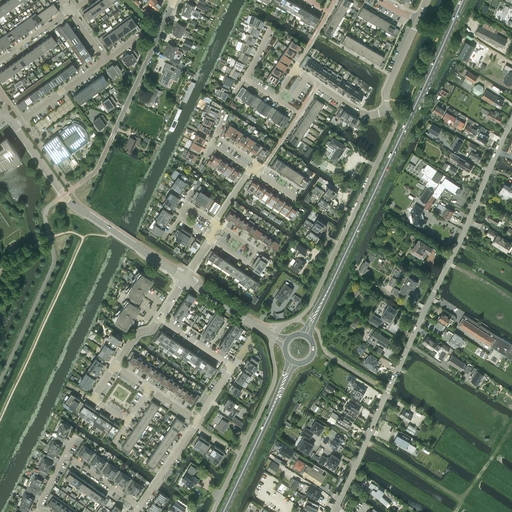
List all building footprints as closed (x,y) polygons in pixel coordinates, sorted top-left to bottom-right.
[(13,12),(15,11),(7,0),(3,3),(8,11),(11,9),(13,12)] [(14,7),(16,5),(12,0),(7,0),(15,11),(16,10),(14,7)] [(91,4),(98,14),(102,12),(103,13),(104,12),(96,0),(91,4)] [(96,0),(104,12),(105,11),(104,10),(108,7),(102,0),(96,0)] [(157,0),(153,5),(157,9),(161,5),(157,0)] [(278,4),(276,6),(281,9),(283,7),(286,0),(280,0),(278,4)] [(286,0),(283,7),(281,9),(286,12),(287,10),(292,0),(290,0),(289,0),(286,0)] [(293,0),(292,0),(287,10),(292,12),(297,4),(294,2),(294,1),(293,0)] [(46,3),(54,13),(58,10),(53,3),(50,5),(47,1),(46,3)] [(349,7),(340,1),(338,5),(339,5),(338,7),(346,11),(349,7)] [(5,13),(8,11),(3,3),(0,5),(0,8),(6,17),(8,16),(5,13)] [(44,9),(50,16),(54,13),(46,3),(45,4),(47,7),(44,9)] [(185,8),(199,15),(200,12),(193,9),(194,6),(187,3),(185,6),(186,7),(185,8)] [(87,7),(95,19),(96,18),(95,16),(98,14),(91,4),(87,7)] [(297,4),(292,12),(297,15),(302,5),(301,4),(300,6),(297,4)] [(302,5),(297,15),(301,18),(306,10),(303,8),(304,6),(302,5)] [(358,14),(363,17),(368,9),(366,9),(367,7),(364,5),(358,14)] [(38,8),(46,19),(50,16),(44,9),(42,11),(39,7),(38,8)] [(95,19),(87,7),(82,11),(85,15),(82,16),(88,24),(90,22),(89,20),(92,18),(93,20),(95,19)] [(343,16),(346,11),(338,7),(337,8),(336,7),(334,11),(343,16)] [(46,19),(38,8),(36,9),(39,13),(36,15),(40,21),(41,22),(46,19)] [(199,15),(185,8),(184,10),(182,14),(189,17),(191,14),(192,15),(197,18),(198,17),(200,18),(202,16),(199,15)] [(368,9),(363,17),(368,20),(374,11),(370,9),(369,10),(368,9)] [(301,18),(300,20),(304,23),(306,20),(312,11),(310,10),(309,11),(306,10),(301,18)] [(304,23),(309,26),(311,23),(310,23),(315,15),(312,13),(313,12),(312,11),(306,20),(304,23)] [(343,16),(334,11),(332,14),(333,15),(333,16),(340,20),(343,16)] [(368,20),(372,23),(377,15),(376,14),(377,13),(374,11),(368,20)] [(36,24),(40,21),(36,15),(35,13),(32,15),(30,12),(28,13),(36,24)] [(27,19),(32,27),(36,24),(28,13),(27,14),(29,17),(27,19)] [(377,15),(372,23),(377,25),(382,16),(379,14),(378,15),(377,15)] [(124,19),(131,29),(137,25),(130,15),(124,19)] [(261,27),(264,21),(254,17),(251,15),(248,24),(250,25),(253,26),(252,26),(259,29),(260,27),(261,27)] [(315,15),(310,23),(311,23),(315,26),(321,16),(318,15),(317,16),(315,15)] [(329,20),(338,25),(340,20),(333,16),(332,17),(331,16),(329,20)] [(377,25),(382,28),(386,20),(385,20),(386,18),(382,16),(377,25)] [(20,19),(28,30),(32,27),(27,19),(24,21),(21,18),(20,19)] [(18,25),(24,33),(28,30),(20,19),(19,20),(21,23),(18,25)] [(118,23),(125,34),(131,29),(124,19),(118,23)] [(338,25),(329,20),(327,23),(328,24),(327,25),(335,30),(338,25)] [(386,31),(392,22),(388,20),(388,21),(386,20),(382,28),(386,31)] [(62,35),(71,28),(67,22),(56,29),(61,35),(62,35)] [(396,26),(394,25),(395,24),(392,22),(386,31),(391,34),(391,35),(395,37),(399,30),(395,28),(396,26)] [(507,40),(494,33),(496,28),(484,22),(482,27),(479,25),(475,34),(495,44),(495,46),(497,47),(498,46),(503,48),(507,40)] [(112,28),(119,38),(125,34),(118,23),(112,28)] [(175,28),(188,34),(190,32),(184,29),(185,26),(178,23),(176,26),(176,27),(175,28)] [(12,25),(20,36),(24,33),(18,25),(16,27),(13,24),(12,25)] [(10,31),(15,39),(20,36),(12,25),(10,26),(13,29),(10,31)] [(253,26),(250,25),(248,32),(250,32),(249,35),(255,38),(255,37),(256,35),(257,36),(260,29),(259,29),(252,26),(253,26)] [(327,25),(326,26),(325,26),(323,29),(326,31),(324,34),(331,38),(333,35),(332,34),(335,30),(327,25)] [(66,40),(75,34),(71,28),(62,35),(66,40)] [(106,32),(113,42),(119,38),(112,28),(106,32)] [(188,34),(175,28),(175,30),(174,30),(172,34),(180,37),(182,34),(187,37),(188,34)] [(3,31),(11,42),(15,39),(10,31),(7,33),(5,30),(3,31)] [(2,37),(7,45),(11,42),(3,31),(2,32),(4,35),(2,37)] [(107,46),(113,42),(106,32),(98,38),(103,45),(105,44),(107,46)] [(249,35),(246,33),(244,40),(246,41),(245,43),(251,46),(252,44),(253,44),(256,38),(255,37),(255,38),(249,35)] [(75,34),(66,40),(70,46),(79,40),(75,34)] [(47,38),(54,49),(56,48),(53,45),(56,43),(51,35),(47,38)] [(347,45),(351,37),(346,35),(341,44),(345,46),(345,44),(347,45)] [(351,37),(347,45),(348,46),(347,47),(350,49),(356,40),(351,37)] [(42,41),(48,49),(51,47),(53,50),(54,49),(47,38),(42,41)] [(79,40),(70,46),(74,52),(83,45),(79,40)] [(287,47),(296,53),(298,50),(297,50),(300,46),(292,40),(287,47)] [(356,51),(360,43),(356,40),(350,49),(354,51),(355,50),(356,51)] [(38,44),(46,55),(48,54),(45,51),(48,49),(42,41),(38,44)] [(465,41),(457,55),(467,61),(475,47),(465,41)] [(251,46),(245,43),(242,42),(240,48),(242,49),(241,51),(241,52),(247,55),(247,54),(248,52),(249,52),(252,46),(251,46)] [(167,47),(166,49),(173,52),(176,53),(180,55),(182,52),(177,50),(176,50),(174,49),(176,46),(168,43),(166,47),(167,47)] [(360,43),(356,51),(357,51),(357,53),(360,55),(365,45),(360,43)] [(34,47),(40,55),(42,53),(45,56),(46,55),(38,44),(34,47)] [(83,45),(74,52),(78,58),(88,51),(83,45)] [(365,45),(360,55),(364,57),(364,56),(365,56),(370,48),(365,45)] [(30,50),(38,61),(39,60),(37,57),(40,55),(34,47),(30,50)] [(296,53),(287,47),(283,53),(292,59),(293,57),(293,56),(295,53),(296,53)] [(369,60),(375,51),(370,48),(365,56),(367,57),(366,58),(369,60)] [(173,58),(176,53),(173,52),(166,49),(166,50),(165,50),(163,54),(171,57),(169,61),(178,65),(180,61),(173,58)] [(26,53),(31,61),(34,59),(36,62),(38,61),(30,50),(26,53)] [(247,55),(241,52),(241,51),(238,50),(236,57),(238,58),(237,60),(236,60),(243,63),(244,61),(245,61),(248,55),(247,54),(247,55)] [(78,58),(83,64),(92,57),(88,51),(78,58)] [(138,56),(134,51),(129,54),(128,53),(122,58),(123,60),(122,61),(125,64),(126,64),(127,66),(137,59),(135,58),(138,56)] [(374,61),(375,62),(379,54),(375,51),(369,60),(373,62),(374,61)] [(22,56),(29,67),(31,66),(28,63),(31,61),(26,53),(22,56)] [(291,59),(292,59),(283,53),(279,60),(287,66),(289,63),(291,59)] [(379,54),(375,62),(376,62),(375,64),(379,66),(384,57),(379,54)] [(307,62),(303,67),(306,69),(307,67),(309,69),(314,61),(309,58),(310,57),(307,55),(304,60),(307,62)] [(18,59),(23,67),(26,65),(28,68),(29,67),(22,56),(18,59)] [(62,63),(70,73),(76,69),(69,58),(62,63)] [(243,63),(236,60),(237,60),(233,58),(231,65),(233,66),(232,68),(238,71),(239,69),(240,69),(243,63)] [(13,62),(21,73),(23,72),(20,69),(23,67),(18,59),(13,62)] [(274,66),(283,72),(284,70),(284,69),(287,66),(279,60),(274,66)] [(314,61),(309,69),(312,71),(311,72),(313,73),(318,64),(314,61)] [(9,65),(15,73),(17,71),(20,74),(21,73),(13,62),(9,65)] [(70,73),(62,63),(56,67),(64,77),(70,73)] [(110,75),(112,77),(121,70),(116,64),(113,66),(113,64),(106,69),(108,71),(107,72),(109,75),(110,75)] [(318,64),(313,73),(314,74),(315,73),(317,74),(318,75),(323,67),(318,64)] [(503,81),(511,85),(511,82),(511,67),(506,64),(504,68),(507,70),(506,71),(508,72),(503,81)] [(5,68),(13,79),(14,78),(12,75),(15,73),(9,65),(5,68)] [(232,68),(229,66),(226,65),(224,72),(225,73),(224,75),(227,76),(233,79),(234,77),(235,77),(238,71),(232,68)] [(182,70),(176,67),(174,71),(164,66),(163,69),(166,71),(164,76),(163,75),(159,83),(166,86),(170,77),(174,79),(174,80),(177,81),(182,70)] [(280,76),(281,74),(282,72),(283,72),(274,66),(270,73),(278,79),(280,76)] [(322,79),(325,74),(329,69),(324,66),(323,67),(318,75),(321,77),(320,78),(322,79)] [(64,77),(56,67),(50,71),(58,82),(64,77)] [(1,71),(6,79),(9,77),(12,80),(13,79),(5,68),(1,71)] [(466,77),(473,82),(477,77),(465,68),(461,74),(466,77)] [(327,81),(331,74),(333,72),(329,69),(325,74),(322,79),(323,80),(324,79),(327,81)] [(58,82),(50,71),(44,76),(52,86),(58,82)] [(331,85),(337,75),(333,72),(331,74),(327,81),(330,83),(329,84),(331,85)] [(278,79),(270,73),(265,80),(269,82),(267,83),(270,85),(271,84),(274,85),(276,83),(276,82),(278,79)] [(230,85),(233,79),(227,76),(224,75),(224,74),(221,84),(228,87),(230,85)] [(341,79),(342,77),(338,74),(337,75),(331,85),(332,86),(333,85),(336,87),(341,79)] [(97,79),(103,88),(109,84),(103,75),(97,79)] [(52,86),(44,76),(38,80),(46,91),(52,86)] [(91,83),(97,92),(103,88),(97,79),(91,83)] [(339,91),(345,82),(341,79),(336,87),(339,89),(338,90),(339,91)] [(46,91),(38,80),(32,84),(40,95),(46,91)] [(464,80),(461,85),(470,91),(472,89),(471,88),(472,86),(464,80)] [(196,83),(191,81),(182,101),(186,103),(196,83)] [(345,93),(350,85),(345,82),(339,91),(341,92),(342,91),(345,93)] [(85,87),(92,97),(97,92),(91,83),(85,87)] [(478,83),(473,86),(473,92),(478,95),(483,92),(483,86),(478,83)] [(40,95),(32,84),(26,89),(33,99),(40,95)] [(348,97),(354,88),(350,85),(345,93),(348,95),(347,96),(348,97)] [(227,92),(226,92),(227,89),(221,86),(220,89),(218,88),(218,89),(216,89),(214,93),(215,93),(215,94),(224,99),(227,92)] [(79,92),(86,101),(92,97),(85,87),(79,92)] [(241,87),(236,95),(238,97),(246,102),(252,93),(244,88),(241,87)] [(152,102),(155,104),(161,91),(154,88),(151,94),(148,100),(146,99),(144,103),(150,106),(152,102)] [(354,99),(359,91),(354,88),(348,97),(350,98),(351,97),(354,99)] [(33,99),(26,89),(20,93),(27,104),(33,99)] [(499,108),(504,101),(486,90),(482,97),(499,108)] [(366,97),(363,95),(364,94),(359,91),(354,99),(356,100),(355,101),(358,103),(361,98),(364,100),(366,97)] [(86,101),(79,92),(73,96),(80,105),(86,101)] [(20,106),(21,108),(27,104),(20,93),(11,100),(10,99),(10,100),(14,105),(16,103),(19,107),(20,106)] [(252,93),(246,102),(253,107),(259,98),(252,93)] [(114,106),(113,105),(116,103),(111,96),(102,102),(103,105),(102,105),(105,109),(106,108),(107,110),(114,106)] [(259,98),(253,107),(261,112),(267,103),(259,98)] [(312,103),(320,108),(323,104),(316,99),(315,100),(314,99),(312,103)] [(207,103),(202,111),(206,113),(207,112),(216,117),(216,116),(218,112),(220,109),(207,103)] [(267,103),(261,112),(268,117),(274,108),(267,103)] [(317,113),(320,108),(312,103),(309,106),(310,107),(310,108),(317,113)] [(437,115),(441,108),(437,105),(433,112),(437,115)] [(183,110),(179,108),(169,129),(174,131),(183,110)] [(268,117),(267,119),(270,121),(271,119),(276,122),(281,113),(274,108),(268,117)] [(306,111),(314,117),(317,113),(310,108),(309,109),(308,108),(306,111)] [(338,117),(343,121),(349,111),(348,110),(347,112),(341,108),(336,115),(338,117)] [(441,108),(437,115),(441,117),(445,110),(441,108)] [(483,108),(481,111),(484,112),(483,113),(488,115),(487,116),(499,123),(502,117),(498,115),(499,113),(495,111),(493,113),(490,111),(490,112),(485,109),(483,108)] [(304,117),(311,122),(314,117),(306,111),(303,115),(304,116),(304,117)] [(349,111),(343,121),(347,123),(353,116),(350,114),(351,112),(349,111)] [(447,121),(451,115),(446,112),(442,118),(447,121)] [(281,113),(276,122),(283,127),(284,126),(286,127),(289,123),(287,122),(289,118),(281,113)] [(213,121),(214,122),(215,119),(206,114),(202,121),(211,126),(211,125),(213,121)] [(105,125),(104,123),(107,121),(102,115),(93,121),(95,124),(94,124),(96,128),(97,127),(99,129),(105,125)] [(447,121),(452,124),(456,117),(451,115),(447,121)] [(353,116),(347,123),(352,127),(352,126),(355,128),(358,124),(360,121),(358,119),(357,119),(358,117),(357,116),(356,118),(353,116)] [(311,122),(304,117),(303,118),(302,117),(300,121),(308,126),(311,122)] [(457,126),(460,120),(456,117),(452,124),(457,126)] [(473,125),(475,122),(473,121),(469,119),(468,121),(471,123),(469,125),(467,124),(464,130),(468,133),(473,125)] [(465,123),(460,120),(457,126),(461,129),(465,123)] [(212,126),(211,125),(211,126),(202,121),(201,124),(199,123),(197,127),(199,128),(199,129),(208,133),(208,132),(210,128),(210,129),(212,126)] [(308,126),(300,121),(297,124),(298,125),(298,126),(305,131),(308,126)] [(72,123),(67,127),(81,146),(86,143),(88,141),(88,139),(87,135),(86,132),(85,130),(84,128),(82,126),(79,124),(75,122),(74,122),(72,123)] [(229,124),(224,133),(228,136),(231,138),(231,137),(230,137),(236,129),(234,127),(234,126),(234,125),(233,124),(232,124),(231,124),(230,125),(229,124)] [(428,131),(437,136),(441,129),(432,125),(428,131)] [(473,125),(468,133),(473,136),(477,130),(475,129),(476,127),(473,125)] [(294,129),(302,135),(305,131),(298,126),(297,127),(296,126),(294,129)] [(478,135),(476,138),(485,143),(488,139),(487,138),(488,137),(484,134),(487,130),(481,126),(479,129),(476,134),(478,135)] [(67,127),(56,134),(70,154),(81,146),(67,127)] [(236,129),(230,137),(231,137),(234,140),(237,142),(243,133),(240,132),(241,130),(237,127),(236,129)] [(302,135),(294,129),(291,133),(292,134),(292,135),(299,140),(302,135)] [(243,133),(237,142),(241,144),(241,145),(244,146),(249,137),(247,136),(248,134),(244,132),(243,133)] [(44,144),(42,145),(56,164),(57,163),(70,154),(56,134),(54,136),(45,142),(44,144)] [(192,141),(202,146),(203,143),(205,139),(205,138),(196,134),(192,141)] [(296,145),(299,140),(292,135),(291,136),(290,135),(287,139),(296,145)] [(127,150),(126,152),(131,154),(136,144),(137,145),(140,138),(135,136),(134,139),(130,137),(124,149),(126,149),(126,150),(127,150)] [(249,137),(244,146),(248,149),(247,149),(250,151),(250,150),(256,142),(253,140),(254,139),(250,136),(249,138),(249,137)] [(455,138),(450,147),(453,148),(458,151),(464,140),(460,138),(457,136),(456,138),(455,138)] [(0,174),(22,159),(6,138),(1,142),(3,144),(0,146),(0,174)] [(328,146),(333,149),(331,152),(328,157),(331,158),(336,162),(346,147),(333,138),(330,142),(330,143),(328,146)] [(202,146),(192,141),(189,148),(198,153),(200,150),(199,150),(201,146),(202,146)] [(257,155),(262,146),(256,142),(250,150),(254,153),(257,155)] [(481,155),(474,151),(477,147),(472,143),(469,148),(472,150),(469,156),(478,162),(481,155)] [(260,158),(263,159),(269,151),(262,146),(257,155),(261,157),(260,158)] [(188,150),(184,158),(187,159),(185,161),(187,163),(191,165),(193,162),(194,162),(195,159),(197,155),(191,152),(188,150)] [(456,164),(462,168),(462,167),(469,171),(471,171),(472,169),(471,168),(473,165),(469,163),(469,162),(453,153),(450,157),(458,161),(456,164)] [(215,155),(214,156),(212,154),(208,161),(206,164),(209,166),(210,164),(216,168),(221,160),(222,160),(222,159),(219,158),(215,155)] [(311,163),(316,166),(320,160),(314,157),(311,163)] [(276,169),(281,161),(276,158),(270,167),(274,169),(275,168),(276,169)] [(225,162),(222,160),(221,160),(216,168),(222,172),(228,164),(225,162)] [(279,173),(285,164),(281,161),(276,169),(277,169),(276,171),(279,173)] [(232,166),(232,167),(228,164),(222,172),(226,175),(224,177),(227,179),(234,168),(235,168),(232,166)] [(285,175),(290,167),(285,164),(279,173),(283,175),(284,174),(285,175)] [(422,169),(422,170),(422,171),(423,171),(425,172),(422,176),(429,180),(425,185),(434,191),(432,194),(437,197),(439,198),(440,197),(441,196),(441,195),(440,193),(439,193),(444,184),(456,192),(457,191),(460,193),(463,189),(459,187),(460,186),(449,178),(429,165),(427,164),(424,168),(423,168),(422,169)] [(448,170),(455,174),(457,170),(450,166),(448,170)] [(290,167),(285,175),(286,175),(285,177),(288,179),(294,170),(290,167)] [(238,171),(235,168),(234,168),(227,179),(231,182),(233,179),(235,181),(236,181),(237,181),(240,176),(239,176),(241,172),(238,171)] [(175,180),(175,181),(184,188),(188,183),(186,182),(189,178),(180,173),(175,169),(170,176),(175,180)] [(294,170),(288,179),(292,181),(293,180),(294,181),(299,173),(294,170)] [(299,173),(294,181),(295,181),(294,183),(298,185),(304,176),(299,173)] [(304,176),(298,185),(301,187),(302,186),(303,187),(304,186),(306,188),(311,181),(308,179),(304,176)] [(257,183),(253,181),(253,180),(252,180),(251,183),(247,189),(246,191),(250,193),(251,192),(253,193),(259,185),(257,183)] [(170,189),(172,190),(178,194),(180,192),(181,192),(184,188),(175,181),(170,189)] [(509,194),(510,194),(511,193),(511,182),(510,187),(504,184),(498,193),(506,198),(509,194)] [(204,194),(202,192),(204,189),(199,185),(191,198),(194,199),(193,201),(198,204),(204,194)] [(263,187),(259,185),(253,193),(260,198),(266,189),(263,187)] [(323,191),(321,194),(329,199),(331,196),(332,197),(332,195),(335,197),(338,193),(335,191),(336,190),(330,186),(329,185),(324,192),(323,191)] [(427,203),(432,194),(434,191),(427,187),(420,199),(427,203)] [(270,192),(266,189),(260,198),(267,202),(272,193),(272,194),(273,193),(270,191),(270,192)] [(172,190),(167,197),(177,203),(180,199),(179,198),(181,195),(178,194),(172,190)] [(316,190),(314,193),(319,197),(321,197),(316,204),(320,207),(319,209),(322,211),(323,209),(325,210),(326,208),(327,209),(330,205),(327,203),(328,202),(327,201),(329,199),(321,194),(316,190)] [(276,196),(272,194),(272,193),(267,202),(273,206),(279,198),(276,196)] [(206,207),(212,199),(204,194),(198,204),(203,207),(204,206),(206,207)] [(433,204),(437,198),(432,195),(428,201),(433,204)] [(162,204),(164,206),(171,210),(172,207),(174,208),(177,203),(167,197),(162,204)] [(283,200),(279,198),(273,206),(280,211),(285,202),(286,202),(283,200)] [(212,199),(206,207),(208,209),(208,210),(213,213),(214,211),(215,212),(218,208),(217,207),(219,204),(212,199)] [(289,205),(285,202),(280,211),(286,215),(292,206),(292,207),(292,206),(289,205)] [(424,208),(429,210),(432,204),(428,202),(424,208)] [(437,207),(438,208),(442,210),(452,215),(454,211),(447,207),(447,208),(446,209),(444,208),(445,206),(439,203),(437,207)] [(416,205),(411,213),(412,218),(412,219),(413,223),(416,224),(416,225),(417,225),(422,228),(426,221),(422,219),(421,213),(423,209),(416,205)] [(173,211),(171,210),(164,206),(160,213),(169,219),(173,214),(171,214),(173,211)] [(296,209),(292,207),(292,206),(286,215),(293,219),(295,216),(297,217),(300,213),(298,212),(299,211),(296,209)] [(229,222),(234,214),(235,212),(236,211),(231,208),(225,217),(227,219),(227,221),(229,222)] [(438,208),(436,212),(441,215),(442,214),(443,215),(442,215),(449,219),(452,215),(442,210),(438,208)] [(231,222),(234,224),(240,215),(235,212),(234,214),(229,222),(230,223),(231,222)] [(488,221),(490,222),(491,221),(496,224),(500,218),(491,212),(487,219),(488,219),(488,221)] [(166,224),(169,219),(160,213),(155,220),(154,219),(154,220),(156,221),(157,221),(163,226),(165,223),(166,224)] [(236,227),(238,228),(244,218),(240,215),(234,224),(236,225),(236,227)] [(249,221),(244,218),(238,228),(239,229),(240,228),(243,230),(249,221)] [(326,225),(324,224),(325,222),(318,218),(313,224),(306,219),(304,222),(318,231),(319,228),(320,229),(321,228),(324,230),(326,225)] [(253,224),(254,223),(249,219),(249,221),(243,230),(246,231),(245,233),(247,234),(253,224)] [(165,227),(163,226),(157,221),(156,221),(154,220),(149,227),(152,228),(152,229),(155,231),(154,232),(158,235),(159,233),(161,235),(165,230),(163,229),(165,227)] [(317,234),(316,234),(318,231),(304,222),(302,225),(309,230),(305,236),(312,241),(313,240),(316,241),(319,237),(316,236),(317,234)] [(258,227),(253,224),(247,234),(248,235),(249,234),(252,236),(258,227)] [(172,235),(180,240),(186,231),(181,227),(181,229),(178,227),(172,235)] [(254,239),(256,240),(262,230),(258,227),(252,236),(255,237),(254,239)] [(493,237),(494,234),(496,232),(490,228),(486,234),(492,238),(493,237)] [(258,240),(261,242),(267,233),(262,230),(256,240),(257,241),(258,240)] [(191,234),(186,231),(180,240),(187,245),(193,237),(190,235),(191,234)] [(263,245),(265,246),(271,236),(267,233),(261,242),(263,243),(263,245)] [(493,237),(495,238),(492,243),(506,252),(511,244),(497,235),(497,236),(494,234),(493,237)] [(274,241),(275,241),(276,239),(271,236),(265,246),(266,247),(267,246),(270,248),(274,241)] [(195,238),(193,237),(187,245),(194,250),(197,247),(198,247),(200,243),(199,243),(201,240),(196,237),(195,238)] [(431,250),(432,249),(432,247),(431,247),(432,247),(427,244),(428,243),(426,241),(425,242),(423,241),(424,240),(422,238),(421,240),(419,239),(416,244),(415,245),(412,249),(414,250),(412,253),(420,258),(422,255),(423,256),(427,250),(429,251),(431,250)] [(274,241),(270,248),(272,249),(272,251),(274,252),(279,244),(275,241),(274,241)] [(304,254),(307,249),(298,244),(296,248),(304,254)] [(210,250),(206,258),(213,262),(220,252),(218,251),(216,254),(213,252),(210,250)] [(220,252),(213,262),(217,265),(222,258),(219,256),(221,253),(220,252)] [(305,262),(303,260),(306,257),(299,252),(296,256),(298,257),(291,267),(298,272),(302,265),(303,266),(305,262)] [(367,259),(372,262),(376,256),(371,253),(367,259)] [(255,261),(264,267),(267,262),(268,259),(262,255),(260,258),(258,256),(255,261)] [(222,258),(217,265),(222,268),(229,258),(227,257),(225,260),(222,258)] [(222,268),(226,271),(231,264),(228,262),(230,259),(229,258),(222,268)] [(358,270),(363,273),(370,262),(365,260),(364,262),(363,261),(358,270)] [(261,271),(264,267),(255,261),(252,265),(254,267),(253,269),(259,273),(260,271),(261,271)] [(231,264),(226,271),(231,274),(238,264),(236,263),(234,266),(231,264)] [(231,274),(235,277),(240,270),(237,268),(239,265),(238,264),(231,274)] [(240,280),(247,270),(245,269),(243,272),(240,270),(235,277),(240,280)] [(240,280),(238,282),(243,285),(249,276),(246,274),(248,271),(247,270),(240,280)] [(120,324),(126,328),(131,320),(131,319),(132,321),(133,320),(134,319),(134,318),(134,317),(133,317),(134,315),(134,316),(139,307),(135,305),(144,292),(143,292),(144,290),(145,291),(146,291),(147,291),(148,290),(148,289),(146,288),(152,280),(146,276),(147,275),(143,272),(142,273),(140,272),(130,287),(127,285),(123,290),(122,290),(121,291),(120,292),(119,293),(119,295),(120,295),(116,300),(123,305),(113,320),(116,321),(115,323),(119,325),(120,324)] [(249,286),(255,276),(254,275),(252,278),(249,276),(243,285),(247,288),(249,286)] [(257,277),(255,276),(249,286),(253,289),(255,290),(257,290),(258,288),(257,286),(256,285),(258,282),(255,280),(257,277)] [(393,287),(397,280),(392,277),(388,284),(393,287)] [(411,288),(413,289),(418,282),(409,277),(400,292),(406,296),(411,288)] [(286,299),(293,289),(284,283),(274,297),(283,302),(285,298),(286,299)] [(397,296),(400,291),(394,287),(391,293),(397,296)] [(185,297),(192,302),(196,298),(188,292),(185,297)] [(182,302),(189,307),(192,302),(185,297),(182,302)] [(189,307),(182,302),(179,306),(186,311),(187,311),(189,307)] [(384,318),(390,321),(397,310),(389,304),(381,316),(382,316),(381,318),(383,320),(384,318)] [(189,313),(187,311),(186,311),(179,306),(176,311),(184,316),(186,317),(189,313)] [(180,320),(184,316),(176,311),(173,315),(180,320)] [(213,316),(220,321),(224,316),(216,311),(213,316)] [(438,319),(446,324),(448,325),(450,322),(451,323),(453,320),(455,321),(456,319),(455,316),(453,314),(450,318),(442,313),(440,316),(439,316),(438,317),(439,318),(438,319)] [(213,316),(210,314),(207,319),(210,320),(217,325),(220,321),(213,316)] [(369,320),(379,327),(383,320),(373,314),(369,320)] [(478,324),(478,323),(464,315),(458,324),(475,335),(475,336),(478,338),(478,337),(488,344),(487,344),(511,359),(511,357),(511,347),(511,345),(479,324),(479,323),(478,324)] [(207,325),(214,330),(217,325),(210,320),(207,325)] [(244,330),(236,324),(234,323),(230,327),(241,334),(244,330)] [(207,325),(204,329),(211,334),(214,330),(207,325)] [(227,332),(235,337),(238,339),(241,334),(230,327),(227,332)] [(372,328),(367,335),(370,337),(368,340),(375,345),(378,341),(385,346),(389,340),(374,330),(372,328)] [(156,339),(161,342),(168,331),(166,330),(164,333),(158,329),(151,339),(154,341),(156,339)] [(211,334),(204,329),(201,334),(208,339),(211,334)] [(449,330),(445,336),(451,340),(449,342),(455,346),(456,344),(458,346),(459,345),(460,346),(464,340),(460,338),(461,336),(455,332),(454,334),(449,330)] [(170,337),(167,335),(169,332),(168,331),(161,342),(159,344),(164,347),(170,337)] [(235,337),(227,332),(224,336),(232,342),(235,337)] [(103,339),(115,347),(117,344),(118,345),(121,340),(119,339),(120,338),(116,335),(115,336),(112,334),(109,338),(107,336),(105,337),(103,339)] [(168,350),(177,337),(175,336),(173,339),(170,337),(164,347),(168,350)] [(232,342),(224,336),(221,341),(229,346),(232,342)] [(427,336),(423,342),(426,344),(425,345),(430,348),(431,348),(433,349),(433,348),(438,351),(440,348),(447,352),(450,348),(443,343),(441,346),(437,343),(427,336)] [(177,337),(168,350),(173,353),(179,343),(176,341),(178,338),(177,337)] [(114,349),(115,347),(103,339),(102,341),(103,343),(105,344),(102,348),(112,355),(115,350),(114,349)] [(218,346),(228,352),(231,347),(229,346),(221,341),(218,346)] [(182,345),(179,343),(173,353),(177,356),(179,354),(186,343),(184,342),(182,345)] [(187,344),(186,343),(179,354),(183,357),(188,349),(185,347),(187,344)] [(362,352),(363,353),(366,348),(360,345),(358,349),(357,351),(362,354),(362,352)] [(97,356),(106,361),(107,359),(108,360),(112,355),(102,348),(97,356)] [(188,349),(183,357),(188,360),(195,349),(193,348),(191,351),(188,349)] [(195,349),(188,360),(192,363),(197,355),(194,353),(196,350),(195,349)] [(137,357),(138,357),(139,355),(131,351),(127,357),(130,359),(128,361),(131,363),(130,364),(132,365),(137,357)] [(192,363),(197,366),(204,355),(202,354),(200,357),(197,355),(192,363)] [(376,366),(376,365),(378,361),(375,360),(376,358),(371,354),(369,356),(368,355),(364,362),(371,366),(370,368),(376,372),(378,368),(376,367),(376,366)] [(468,366),(465,364),(465,363),(452,354),(447,361),(461,370),(461,369),(465,371),(464,371),(468,373),(472,367),(468,365),(468,366)] [(137,357),(132,365),(134,366),(134,365),(137,367),(142,360),(143,358),(139,355),(138,357),(137,357)] [(201,369),(206,361),(203,359),(205,356),(204,355),(197,366),(201,369)] [(92,363),(102,369),(105,364),(104,364),(106,361),(97,356),(92,363)] [(257,365),(256,365),(258,361),(251,357),(249,360),(247,359),(244,364),(245,365),(244,367),(255,375),(255,374),(252,372),(253,370),(254,370),(257,365)] [(142,360),(137,367),(140,369),(139,370),(141,371),(146,363),(148,361),(143,358),(142,360)] [(206,361),(201,369),(206,372),(213,361),(211,360),(209,363),(206,361)] [(146,363),(141,371),(143,372),(143,371),(146,373),(151,366),(152,364),(148,361),(146,363)] [(213,361),(206,372),(210,375),(212,373),(214,374),(218,369),(215,368),(215,367),(212,365),(214,362),(213,361)] [(88,370),(96,376),(98,373),(99,374),(102,369),(92,363),(88,370)] [(151,366),(146,373),(149,375),(148,376),(150,377),(155,369),(151,366)] [(237,374),(247,380),(250,375),(253,377),(255,375),(244,367),(242,370),(241,369),(237,374)] [(155,369),(150,377),(152,378),(152,377),(155,379),(160,372),(155,369)] [(96,376),(88,370),(83,377),(92,384),(96,379),(94,378),(96,376)] [(481,381),(484,375),(477,370),(471,380),(478,384),(479,383),(480,383),(480,382),(481,381)] [(160,372),(155,379),(158,381),(157,382),(159,383),(164,375),(160,372)] [(164,385),(170,376),(166,373),(164,375),(159,383),(161,384),(162,383),(164,385)] [(247,380),(237,374),(234,378),(235,379),(234,382),(242,387),(247,380)] [(354,382),(356,378),(349,374),(346,379),(352,383),(351,385),(355,387),(351,394),(360,400),(366,390),(357,384),(358,384),(354,382)] [(89,389),(92,384),(83,377),(81,376),(77,381),(79,382),(78,385),(86,390),(88,388),(89,389)] [(168,389),(173,381),(175,379),(170,376),(164,385),(167,387),(166,388),(168,389)] [(173,391),(178,384),(173,381),(168,389),(170,390),(171,389),(173,391)] [(237,395),(242,387),(234,382),(232,384),(231,383),(228,388),(230,390),(229,391),(233,394),(234,392),(237,395)] [(177,395),(182,387),(178,384),(173,391),(176,393),(175,394),(177,395)] [(331,394),(334,388),(329,384),(325,390),(331,394)] [(187,390),(182,387),(177,395),(179,396),(180,395),(182,397),(187,390)] [(186,401),(191,393),(187,390),(182,397),(185,399),(184,400),(186,401)] [(193,401),(195,402),(200,396),(192,391),(191,393),(186,401),(188,402),(189,401),(191,403),(193,401)] [(73,408),(76,411),(82,402),(79,400),(80,399),(71,393),(63,404),(72,410),(73,408)] [(226,407),(223,411),(232,417),(236,411),(235,410),(238,406),(235,403),(228,399),(223,405),(226,407)] [(146,404),(156,411),(159,406),(152,401),(150,404),(147,402),(146,404)] [(83,415),(90,406),(85,402),(84,404),(82,402),(76,411),(83,415)] [(349,409),(357,414),(359,410),(354,407),(355,405),(350,402),(346,407),(349,409)] [(156,411),(146,404),(145,406),(147,407),(145,410),(153,415),(156,411)] [(91,420),(96,412),(94,410),(95,409),(90,406),(83,415),(91,420)] [(345,410),(344,411),(347,413),(355,418),(357,414),(349,409),(348,412),(345,410)] [(409,421),(413,415),(404,409),(399,415),(409,421)] [(153,415),(145,410),(144,413),(141,411),(140,413),(150,420),(153,415)] [(91,420),(98,425),(104,415),(99,412),(99,413),(96,412),(91,420)] [(227,418),(220,414),(218,412),(213,418),(216,420),(218,416),(222,419),(216,427),(223,431),(228,423),(225,420),(227,418)] [(344,422),(350,426),(352,422),(344,417),(342,415),(340,417),(338,416),(338,415),(333,412),(331,414),(344,422)] [(150,420),(140,413),(139,415),(141,416),(139,419),(147,424),(150,420)] [(347,413),(344,417),(352,422),(355,418),(347,413)] [(335,423),(341,426),(344,422),(331,414),(330,416),(337,420),(335,423)] [(98,425),(105,430),(111,421),(108,420),(109,418),(104,415),(98,425)] [(173,422),(183,429),(184,427),(182,425),(184,422),(176,417),(173,422)] [(234,417),(232,421),(241,427),(243,423),(234,417)] [(144,429),(147,424),(139,419),(137,422),(135,420),(134,422),(144,429)] [(305,427),(303,431),(311,436),(314,433),(313,432),(314,431),(319,434),(320,432),(321,433),(324,428),(323,428),(324,426),(316,420),(310,429),(311,429),(310,430),(305,427)] [(71,428),(69,427),(70,426),(61,421),(58,426),(60,427),(57,433),(58,434),(56,437),(62,440),(65,435),(66,436),(68,431),(69,432),(71,428)] [(113,423),(111,421),(105,430),(112,435),(115,431),(116,432),(118,428),(117,427),(119,425),(114,422),(113,423)] [(133,428),(141,433),(144,429),(134,422),(133,424),(135,425),(133,428)] [(170,427),(178,432),(180,429),(182,430),(183,429),(173,422),(170,427)] [(344,422),(341,426),(347,430),(350,426),(344,422)] [(416,433),(414,432),(417,429),(409,424),(405,429),(413,434),(415,435),(416,433)] [(167,431),(177,438),(178,436),(176,434),(178,432),(170,427),(167,431)] [(141,433),(133,428),(131,431),(129,429),(128,431),(138,438),(141,433)] [(329,431),(326,435),(327,436),(339,445),(343,440),(339,437),(340,437),(339,436),(338,435),(337,435),(336,436),(335,435),(337,432),(331,428),(329,431)] [(138,438),(128,431),(127,433),(129,434),(127,437),(135,442),(138,438)] [(177,438),(167,431),(164,436),(172,441),(174,438),(176,439),(177,438)] [(312,447),(313,445),(307,441),(308,439),(309,440),(311,436),(303,431),(300,435),(306,438),(305,439),(302,438),(297,446),(308,453),(309,451),(310,452),(313,448),(312,447)] [(409,438),(403,435),(402,437),(397,434),(394,440),(402,444),(401,446),(413,452),(416,447),(416,448),(416,447),(409,443),(410,442),(408,440),(409,438)] [(198,448),(205,439),(200,435),(199,436),(197,435),(191,443),(198,448)] [(161,440),(171,447),(172,445),(170,444),(172,441),(164,436),(161,440)] [(336,450),(339,445),(327,436),(323,441),(326,443),(327,442),(333,446),(332,447),(336,450)] [(49,441),(47,444),(60,450),(62,446),(60,445),(62,440),(56,437),(54,440),(51,439),(49,441)] [(132,447),(135,442),(127,437),(126,440),(123,438),(122,440),(132,447)] [(198,448),(205,453),(211,445),(209,443),(210,442),(205,439),(198,448)] [(127,454),(132,447),(122,440),(121,442),(123,443),(121,446),(122,447),(121,450),(127,454)] [(158,445),(166,450),(168,447),(170,449),(171,447),(161,440),(158,445)] [(279,451),(290,458),(295,451),(277,441),(275,445),(281,448),(279,451)] [(46,447),(45,450),(47,451),(48,451),(47,455),(53,458),(56,453),(58,454),(60,450),(47,444),(46,447)] [(80,456),(83,457),(89,449),(82,444),(76,454),(79,457),(80,456)] [(155,449),(165,456),(166,454),(164,453),(166,450),(158,445),(155,449)] [(205,453),(213,458),(219,448),(214,445),(213,446),(211,445),(205,453)] [(219,448),(213,458),(220,463),(226,454),(223,453),(224,451),(219,448)] [(89,449),(83,457),(85,459),(84,460),(88,463),(95,453),(89,449)] [(152,454),(160,459),(162,456),(164,458),(165,456),(155,449),(152,454)] [(95,453),(88,463),(92,465),(92,464),(95,466),(101,457),(95,453)] [(149,458),(159,465),(160,463),(158,462),(160,459),(152,454),(149,458)] [(340,462),(339,462),(340,459),(332,454),(328,459),(327,458),(322,455),(318,462),(323,465),(325,461),(326,462),(326,463),(335,468),(336,466),(337,466),(340,462)] [(53,464),(51,463),(53,458),(47,455),(45,458),(41,456),(38,462),(41,463),(50,468),(53,464)] [(97,469),(100,471),(107,462),(101,457),(95,466),(97,468),(97,469)] [(159,465),(149,458),(146,463),(153,468),(156,465),(158,467),(159,465)] [(298,459),(293,466),(301,471),(303,472),(302,473),(319,484),(324,476),(317,472),(320,467),(315,464),(312,468),(307,465),(307,466),(305,464),(305,463),(298,459)] [(107,462),(100,471),(104,474),(105,473),(107,475),(113,466),(107,462)] [(277,465),(272,462),(268,469),(275,473),(278,468),(276,466),(277,465)] [(47,471),(48,472),(50,468),(41,463),(38,469),(39,469),(38,473),(44,476),(47,471)] [(188,471),(183,478),(183,479),(183,478),(186,480),(184,482),(191,487),(194,484),(195,484),(196,483),(199,480),(193,476),(197,469),(191,465),(187,470),(188,471)] [(109,478),(112,480),(113,480),(119,470),(113,466),(107,475),(110,477),(109,478)] [(65,472),(63,476),(65,478),(70,481),(75,474),(70,470),(68,474),(65,472)] [(119,470),(113,480),(116,483),(117,482),(119,483),(126,475),(119,470)] [(43,482),(42,481),(44,476),(38,473),(36,476),(32,474),(29,479),(32,481),(41,486),(43,482)] [(70,481),(68,483),(73,486),(73,485),(74,484),(79,477),(75,474),(70,481)] [(126,475),(119,483),(122,485),(121,486),(125,489),(132,479),(126,475)] [(79,477),(74,484),(79,487),(84,480),(79,477)] [(289,484),(296,488),(300,482),(292,478),(289,484)] [(129,490),(132,492),(138,484),(132,479),(125,489),(128,491),(129,490)] [(79,487),(77,489),(82,492),(83,490),(88,483),(84,480),(79,487)] [(28,490),(35,494),(37,489),(39,490),(41,486),(32,481),(29,486),(30,487),(28,490)] [(381,489),(380,489),(381,488),(371,482),(369,487),(373,489),(370,492),(374,494),(387,507),(391,504),(381,495),(384,491),(381,489)] [(88,483),(83,490),(87,493),(93,486),(88,483)] [(138,484),(132,492),(134,494),(134,495),(137,498),(144,488),(138,484)] [(92,497),(97,489),(93,486),(87,493),(92,497)] [(317,500),(319,497),(321,493),(310,486),(306,493),(317,500)] [(96,500),(101,492),(97,489),(92,497),(96,500)] [(23,499),(32,503),(34,499),(32,499),(35,494),(28,490),(27,494),(26,493),(23,499)] [(167,502),(169,498),(160,491),(157,495),(157,496),(153,502),(159,506),(161,504),(160,503),(163,500),(167,502)] [(47,504),(51,507),(58,498),(50,492),(47,498),(50,500),(47,504)] [(106,496),(101,492),(96,500),(101,503),(106,496)] [(51,507),(56,510),(62,501),(58,498),(51,507)] [(21,505),(19,508),(26,511),(28,507),(30,507),(32,503),(23,499),(20,504),(21,505)] [(307,500),(304,507),(308,510),(313,511),(316,511),(318,508),(317,508),(318,505),(307,500)] [(56,510),(58,511),(61,511),(67,504),(62,501),(56,510)] [(159,511),(162,509),(159,506),(153,502),(152,502),(150,506),(145,511),(153,511),(156,510),(158,511),(159,511)]
